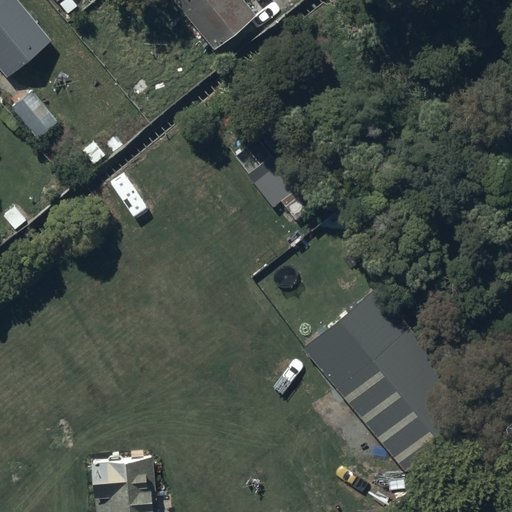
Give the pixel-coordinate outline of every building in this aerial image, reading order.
[(0,0),(0,66),(4,71),(50,35),(21,0),(0,0)] [(55,0),(66,14),(83,0),(82,0),(55,0)] [(178,0),(216,43),(255,9),(246,0),(178,0)] [(31,83),(11,98),(37,132),(57,116),(31,83)] [(377,281),(299,342),(403,467),(478,408),(377,281)] [(157,511),(153,447),(89,452),(93,511),(157,511)]
